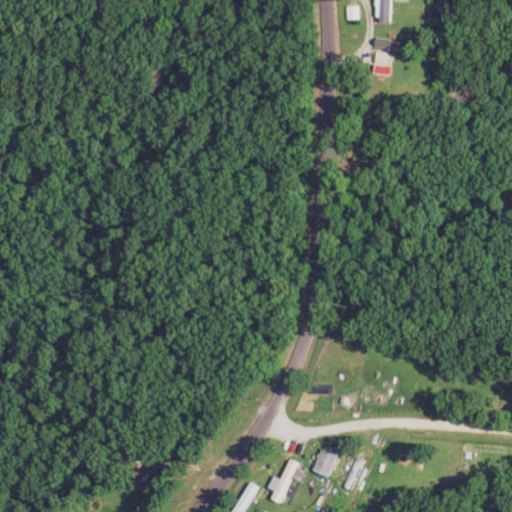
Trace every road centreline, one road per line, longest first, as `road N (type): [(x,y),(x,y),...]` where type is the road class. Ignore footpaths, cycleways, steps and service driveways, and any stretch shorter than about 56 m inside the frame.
road 1 (residential): [(196,511),(265,417),(324,289),(313,55),(296,0)]
road 2 (residential): [(511,428),(441,420),(298,433),(265,417)]
